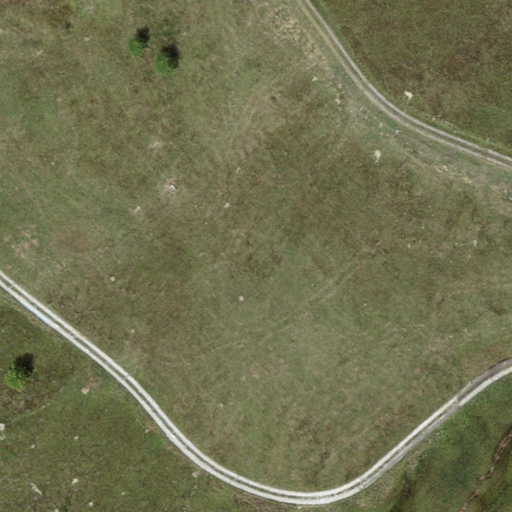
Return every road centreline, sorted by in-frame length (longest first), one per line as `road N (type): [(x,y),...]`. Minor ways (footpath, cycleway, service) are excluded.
road 1 (track): [(511,370),(353,493),(285,496),(188,457),(131,385),(0,269)]
road 2 (track): [(511,169),(389,110),(295,0)]
